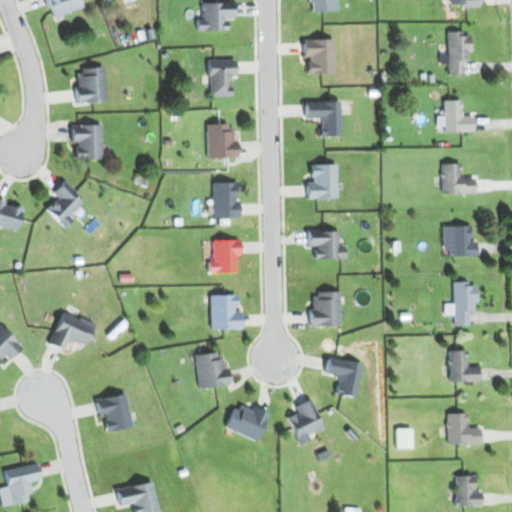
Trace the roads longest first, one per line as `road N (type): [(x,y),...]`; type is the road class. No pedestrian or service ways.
road 1 (residential): [(273,0),(282,357)]
road 2 (residential): [(5,0),(30,75),(32,105),(16,150)]
road 3 (residential): [(90,511),(74,426),(51,394)]
